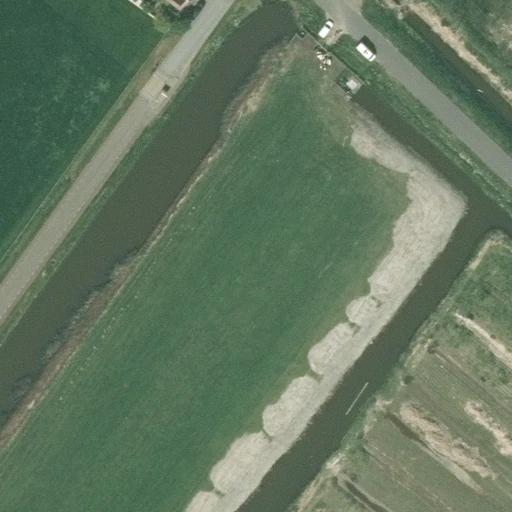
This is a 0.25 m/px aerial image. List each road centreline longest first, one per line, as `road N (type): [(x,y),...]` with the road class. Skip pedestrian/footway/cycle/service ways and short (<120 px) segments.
road 1 (tertiary): [(0,302),(220,0)]
road 2 (unclassified): [(511,174),(329,0)]
